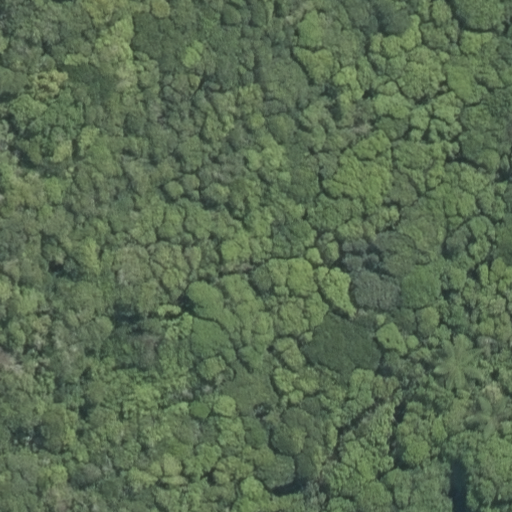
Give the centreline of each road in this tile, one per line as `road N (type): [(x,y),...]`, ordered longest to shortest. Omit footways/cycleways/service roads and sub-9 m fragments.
road 1 (track): [(4,511),(75,432),(115,328),(232,235),(271,0)]
road 2 (track): [(511,229),(500,269),(297,511)]
